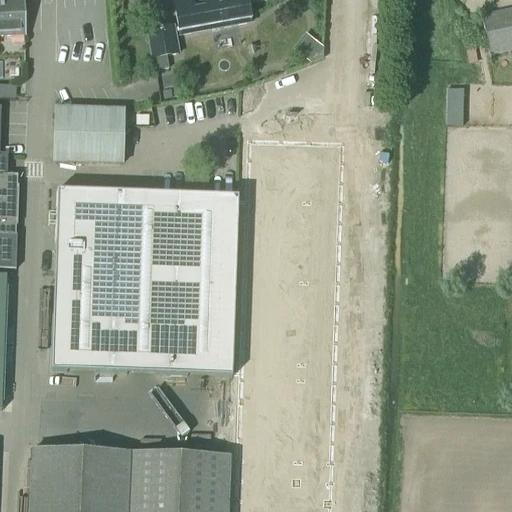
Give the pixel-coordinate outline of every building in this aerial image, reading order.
[(0,39),(23,39),(24,39),(22,0),(0,1),(0,39)] [(178,38),(250,24),(245,0),(206,0),(172,7),(178,38)] [(488,58),(511,53),(511,11),(479,18),(488,58)] [(165,59),(177,56),(172,29),(146,34),(151,61),(154,74),(167,71),(165,59)] [(121,168),(122,113),(54,111),(52,166),(121,168)] [(57,194),(50,373),(230,380),(230,376),(238,376),(233,511),(329,511),(342,146),(246,142),(244,205),(236,205),(236,201),(57,194)] [(4,178),(4,159),(0,158),(0,271),(14,271),(15,238),(14,238),(14,228),(16,228),(17,189),(16,189),(16,178),(4,178)] [(226,511),(229,460),(30,452),(27,511),(226,511)]
